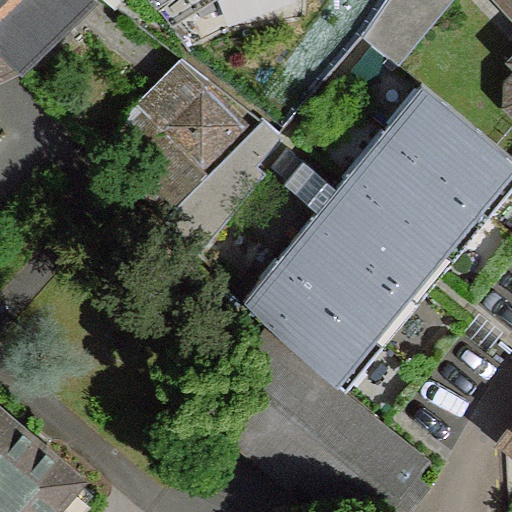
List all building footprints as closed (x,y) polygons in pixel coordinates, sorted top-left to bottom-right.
[(71,0),(0,0),(0,46),(13,60),(71,0)] [(159,11),(151,0),(109,0),(134,20),(142,13),(149,20),(159,11)] [(228,0),(170,27),(186,54),(182,59),(137,102),(161,126),(203,83),(246,124),(204,167),(211,173),(264,121),(268,116),(282,129),(385,5),(377,0),(228,0)] [(151,0),(159,11),(170,27),(228,0),(151,0)] [(452,0),(389,0),(385,5),(366,39),(402,65),(452,0)] [(0,65),(13,60),(0,46),(0,65)] [(0,84),(17,77),(13,60),(0,65),(0,84)] [(246,124),(203,83),(161,126),(204,167),(246,124)] [(511,188),(511,155),(424,83),(388,128),(491,214),(511,188)] [(168,216),(211,173),(204,167),(161,126),(137,102),(113,125),(122,133),(103,152),(168,216)] [(283,135),(264,121),(211,173),(168,216),(203,252),(234,215),(269,173),(258,163),(283,135)] [(491,214),(388,128),(282,257),(386,343),(431,287),(443,272),(491,214)] [(307,161),(289,147),(274,167),(291,180),(307,161)] [(386,343),(282,257),(248,295),(282,332),(349,388),(386,343)] [(415,473),(425,460),(267,333),(208,406),(341,511),(384,511),(396,498),(415,473)] [(0,406),(0,511),(50,511),(81,477),(0,406)]
